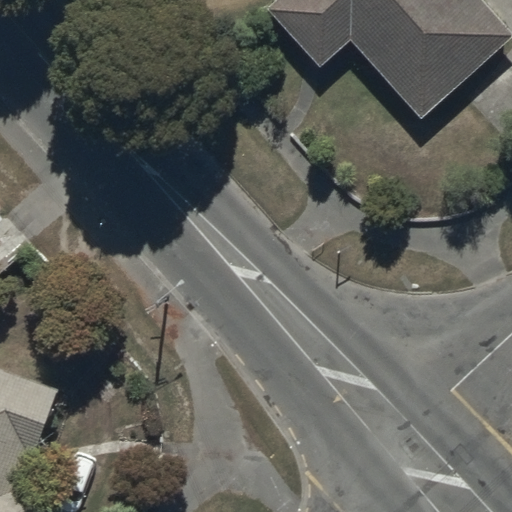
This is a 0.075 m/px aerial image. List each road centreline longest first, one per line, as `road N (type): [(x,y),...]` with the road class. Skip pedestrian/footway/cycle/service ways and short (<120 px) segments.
road 1 (tertiary): [(0,1),(407,449)]
road 2 (tertiary): [(511,333),(451,389),(407,449)]
